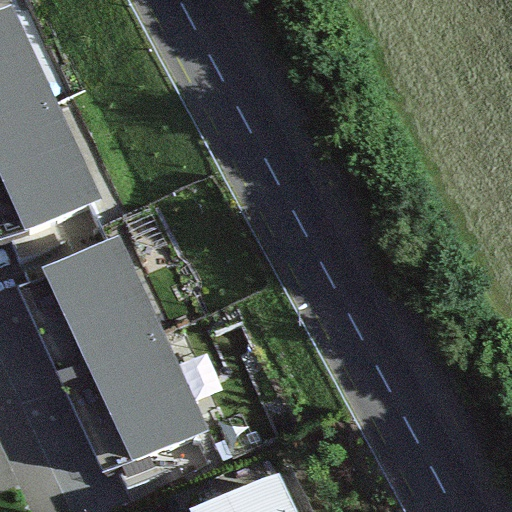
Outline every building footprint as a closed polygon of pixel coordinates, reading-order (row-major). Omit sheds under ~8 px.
[(12,17),(0,21),(0,131),(53,108),(12,17)] [(53,108),(0,131),(0,216),(9,237),(95,199),(53,108)] [(159,341),(115,244),(35,281),(79,377),(159,341)] [(203,437),(159,341),(79,377),(123,474),(203,437)] [(294,511),(282,488),(233,511),(294,511)]
